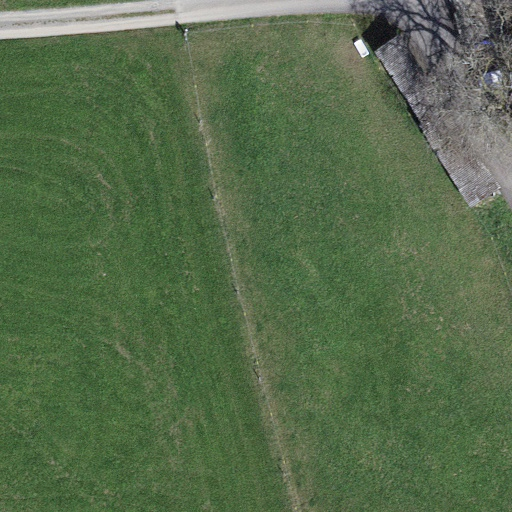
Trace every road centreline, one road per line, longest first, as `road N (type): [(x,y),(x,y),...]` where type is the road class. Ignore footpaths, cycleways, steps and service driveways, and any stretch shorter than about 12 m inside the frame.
road 1 (track): [(0,21),(317,0)]
road 2 (track): [(370,0),(410,16),(511,165)]
